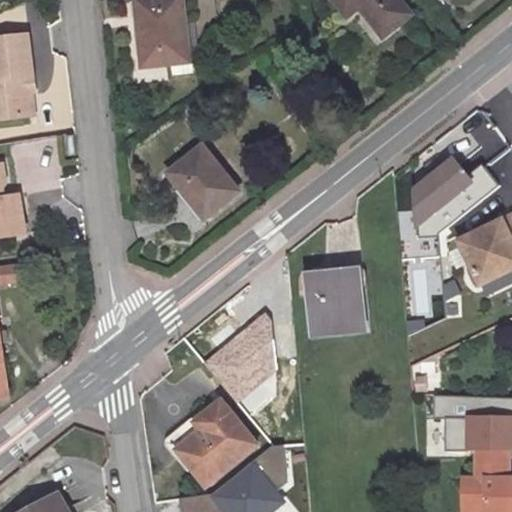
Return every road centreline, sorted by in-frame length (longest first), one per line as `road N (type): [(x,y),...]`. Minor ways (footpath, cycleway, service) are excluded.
road 1 (tertiary): [(511,42),(117,355)]
road 2 (residential): [(117,355),(78,0)]
road 3 (residential): [(135,511),(117,355)]
road 4 (tertiary): [(117,355),(0,449)]
